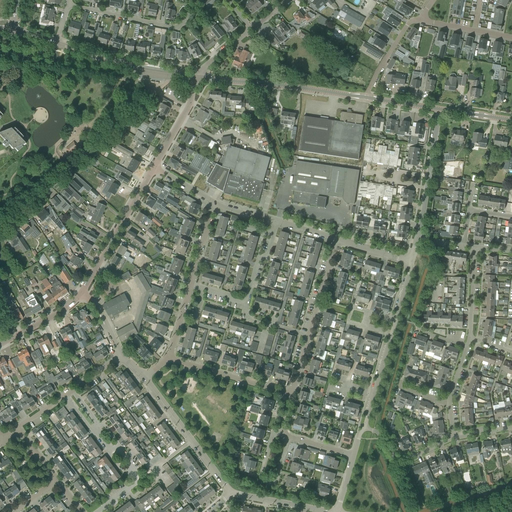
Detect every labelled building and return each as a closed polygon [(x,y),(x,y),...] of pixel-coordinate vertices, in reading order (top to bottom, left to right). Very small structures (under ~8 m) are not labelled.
[(116,8),(120,9),(122,0),(110,0),(109,6),(116,7),(116,8)] [(128,6),(127,11),(138,13),(139,8),(140,3),(135,2),(135,0),(129,0),(130,1),(129,1),(128,6)] [(207,0),(203,3),(207,8),(216,1),(215,0),(207,0)] [(252,0),(245,5),(252,14),(262,6),(259,1),(260,0),(261,1),(261,0),(252,0)] [(315,0),(312,3),(318,9),(327,2),(331,6),(334,3),(331,0),(325,0),(325,1),(323,0),(315,0)] [(413,10),(404,5),(406,2),(402,0),(395,0),(395,1),(398,2),(397,5),(401,7),(398,11),(402,14),(403,13),(408,16),(409,14),(410,14),(413,10)] [(171,10),(171,7),(169,7),(170,3),(165,2),(164,6),(163,11),(166,12),(165,19),(173,20),(174,15),(175,16),(175,12),(175,11),(171,10)] [(157,10),(158,6),(147,4),(146,8),(149,8),(148,15),(156,17),(157,12),(157,10)] [(53,17),(54,11),(51,10),(52,7),(47,6),(44,5),(43,11),(45,12),(45,15),(53,17)] [(503,15),(504,10),(500,10),(501,8),(494,6),(495,6),(493,13),(503,15)] [(339,13),(338,16),(344,19),(360,28),(365,19),(349,10),(344,7),(343,7),(341,9),(339,13)] [(396,17),(398,14),(386,7),(382,13),(385,15),(388,18),(387,20),(388,21),(387,21),(392,25),(393,24),(397,27),(401,20),(396,17)] [(295,19),(289,24),(298,29),(301,27),(299,24),(302,21),(303,23),(306,22),(306,23),(311,19),(315,16),(309,12),(307,14),(303,17),(299,12),(293,17),(295,19)] [(52,22),(53,17),(45,15),(44,18),(41,17),(40,23),(48,25),(48,22),(52,22)] [(321,15),(317,21),(324,25),(327,20),(321,15)] [(225,23),(221,25),(227,33),(230,30),(232,31),(237,27),(234,24),(235,23),(231,17),(224,22),(225,23)] [(70,23),(68,32),(74,34),(74,35),(78,36),(81,27),(84,28),(86,22),(87,19),(83,18),(81,25),(77,24),(77,25),(70,23)] [(84,28),(83,31),(86,32),(84,37),(89,39),(89,40),(92,41),(94,34),(95,32),(93,31),(87,30),(89,24),(86,22),(84,28)] [(208,41),(203,45),(208,50),(222,39),(222,38),(225,35),(214,22),(209,27),(211,30),(210,30),(216,38),(209,43),(208,41)] [(388,28),(389,25),(383,22),(378,31),(387,37),(391,30),(388,28)] [(296,32),(293,27),(291,28),(288,25),(286,27),(283,23),(282,24),(282,23),(280,25),(277,28),(278,29),(275,31),(274,29),(268,34),(270,35),(266,41),(274,46),(277,44),(278,45),(283,41),(281,37),(283,35),(283,36),(288,32),(291,36),(296,32)] [(97,31),(96,35),(97,36),(99,36),(97,42),(106,45),(107,42),(108,42),(110,37),(101,34),(102,32),(103,29),(99,28),(97,31)] [(342,43),(347,36),(337,28),(332,35),(342,43)] [(414,43),(413,48),(417,49),(421,36),(416,35),(415,35),(418,31),(413,28),(406,38),(411,41),(414,43)] [(298,35),(306,39),(309,35),(305,33),(301,31),(298,35)] [(436,45),(438,45),(439,44),(443,45),(443,42),(444,42),(445,33),(438,32),(437,40),(436,40),(435,44),(436,45)] [(386,44),(382,41),(383,38),(376,33),(372,39),(375,41),(373,44),(382,50),(383,49),(384,50),(386,47),(385,46),(386,44)] [(113,45),(112,47),(119,49),(120,47),(122,47),(124,41),(118,39),(118,40),(115,39),(117,35),(113,34),(110,45),(111,45),(113,45)] [(450,45),(449,48),(454,49),(456,49),(454,57),(458,58),(460,50),(457,49),(459,39),(460,35),(453,34),(451,40),(450,40),(450,45)] [(151,48),(150,53),(153,53),(152,56),(157,57),(160,58),(160,55),(162,56),(166,36),(162,35),(161,40),(161,42),(162,42),(162,44),(159,44),(159,46),(159,48),(154,47),(155,45),(151,45),(151,48)] [(476,44),(472,43),(473,38),(471,38),(472,37),(469,36),(468,37),(467,37),(464,48),(469,49),(466,60),(472,61),(476,44)] [(480,40),(478,49),(483,50),(483,52),(487,53),(488,47),(486,47),(487,41),(480,40)] [(125,51),(133,52),(134,47),(135,42),(127,41),(126,46),(125,51)] [(187,48),(188,49),(190,55),(192,54),(194,59),(201,55),(198,49),(201,48),(205,53),(208,50),(203,45),(200,41),(197,44),(187,48)] [(137,53),(145,54),(145,50),(149,51),(150,44),(142,42),(142,45),(139,44),(139,45),(137,45),(136,49),(138,49),(137,53)] [(501,44),(494,42),(492,53),(499,54),(500,53),(503,54),(504,46),(501,46),(501,44)] [(176,56),(176,54),(176,49),(176,46),(173,46),(171,48),(171,49),(167,49),(165,58),(170,59),(173,59),(174,56),(176,56)] [(232,65),(238,67),(237,68),(238,68),(238,69),(240,70),(241,70),(242,70),(245,61),(248,62),(251,54),(249,53),(250,49),(245,47),(243,52),(237,50),(234,56),(236,57),(232,65)] [(404,56),(407,51),(400,47),(397,51),(395,54),(399,57),(398,60),(413,65),(414,62),(404,56)] [(176,49),(176,54),(178,55),(178,56),(179,56),(178,60),(185,61),(185,59),(187,59),(188,60),(192,58),(190,55),(188,49),(184,51),(184,52),(179,51),(179,50),(176,49)] [(392,60),(386,68),(390,70),(395,62),(392,60)] [(426,65),(427,61),(423,60),(421,73),(413,72),(412,79),(413,79),(413,80),(412,80),(411,85),(412,85),(412,88),(419,89),(420,81),(418,81),(419,80),(420,80),(420,77),(424,77),(424,73),(426,65)] [(387,78),(386,83),(393,85),(393,83),(400,84),(400,85),(403,85),(404,85),(405,76),(395,74),(395,76),(387,75),(387,78)] [(479,90),(478,90),(480,82),(482,82),(483,77),(473,75),(472,80),(474,81),(473,89),(471,88),(470,93),(471,93),(471,97),(474,98),(477,99),(477,98),(478,98),(478,96),(481,97),(482,91),(479,90)] [(444,90),(455,91),(456,84),(457,84),(458,79),(456,78),(449,77),(448,81),(445,81),(444,90)] [(435,81),(431,81),(431,78),(427,78),(426,86),(427,86),(426,90),(433,91),(435,81)] [(504,94),(506,84),(502,83),(501,86),(500,94),(498,93),(497,101),(503,102),(503,98),(507,98),(507,95),(504,94)] [(227,100),(226,100),(225,107),(230,107),(230,105),(235,106),(236,97),(233,97),(233,96),(227,95),(227,100)] [(160,113),(159,115),(162,117),(163,115),(166,116),(167,116),(167,115),(167,114),(170,108),(165,105),(168,101),(160,96),(158,99),(161,101),(160,103),(162,104),(159,108),(162,109),(160,113)] [(238,97),(236,97),(235,106),(241,106),(241,107),(244,108),(245,100),(242,100),(242,96),(239,96),(238,97)] [(208,101),(206,100),(202,106),(208,109),(212,103),(208,101)] [(248,110),(254,111),(257,111),(257,107),(255,107),(255,102),(252,102),(252,101),(246,100),(245,108),(248,108),(248,110)] [(199,113),(198,115),(205,119),(208,114),(211,116),(213,112),(209,109),(209,111),(201,106),(198,112),(199,113)] [(280,124),(287,125),(289,113),(282,112),(280,124)] [(298,151),(303,152),(358,160),(359,155),(363,125),(361,125),(363,115),(350,113),(350,114),(347,113),(341,112),(340,122),(304,116),(298,151)] [(289,113),(287,125),(290,125),(294,126),(295,114),(289,113)] [(161,124),(163,121),(161,120),(162,117),(159,115),(157,118),(155,121),(153,119),(150,123),(149,123),(143,119),(139,117),(137,121),(141,123),(140,123),(147,127),(148,127),(155,131),(155,130),(154,130),(156,127),(159,129),(161,124)] [(205,119),(198,115),(196,117),(195,116),(192,122),(202,128),(204,125),(205,125),(208,121),(205,119)] [(383,129),(383,124),(380,124),(380,118),(378,118),(378,117),(376,117),(373,117),(373,121),(372,121),(371,128),(376,128),(375,131),(382,132),(383,129)] [(397,132),(398,127),(398,124),(394,124),(395,120),(392,120),(393,119),(390,119),(388,119),(387,123),(386,123),(386,128),(385,130),(390,130),(390,133),(397,134),(397,132)] [(411,136),(412,129),(409,128),(409,122),(407,122),(407,121),(405,121),(405,122),(402,121),(402,125),(401,125),(400,132),(405,132),(404,135),(409,136),(408,141),(407,144),(410,144),(411,136)] [(147,127),(140,123),(138,128),(145,132),(147,127)] [(423,135),(424,128),(423,128),(424,124),(421,124),(421,123),(419,123),(419,124),(417,123),(416,129),(412,129),(411,136),(410,144),(416,145),(416,143),(414,143),(415,137),(418,137),(418,134),(423,135)] [(10,147),(12,149),(26,144),(11,128),(0,132),(0,136),(3,140),(5,139),(11,146),(10,147)] [(148,134),(144,140),(150,143),(154,136),(153,135),(155,132),(149,129),(147,133),(148,134)] [(451,143),(458,144),(459,142),(463,143),(465,131),(457,130),(457,131),(452,131),(451,135),(452,135),(451,141),(451,143)] [(193,136),(186,132),(181,141),(188,144),(191,139),(194,141),(195,138),(193,136)] [(470,143),(478,144),(478,147),(486,148),(487,140),(481,139),(482,134),(473,133),(472,139),(471,139),(470,143)] [(203,146),(207,148),(211,140),(201,135),(198,139),(205,143),(203,146)] [(493,147),(498,147),(498,146),(507,147),(508,139),(500,138),(500,137),(495,136),(493,147)] [(230,171),(223,192),(224,192),(223,193),(231,196),(232,193),(239,195),(239,197),(241,197),(242,196),(258,201),(260,192),(261,189),(263,189),(264,185),(261,184),(261,181),(263,182),(270,158),(232,147),(233,145),(233,146),(235,140),(231,139),(230,137),(221,139),(223,150),(227,150),(222,167),(230,171)] [(371,164),(373,152),(369,151),(371,140),(367,139),(366,143),(363,161),(368,162),(368,163),(368,164),(368,165),(369,165),(370,165),(370,164),(371,164)] [(71,146),(68,149),(71,153),(77,147),(73,142),(70,145),(71,146)] [(116,144),(113,149),(127,157),(125,160),(127,160),(126,162),(123,166),(127,169),(134,173),(139,163),(133,159),(131,158),(133,153),(116,144)] [(409,150),(409,153),(419,155),(420,152),(419,152),(419,149),(414,148),(414,145),(416,145),(410,144),(407,144),(407,150),(409,150)] [(375,163),(380,163),(383,146),(378,145),(377,153),(373,152),(371,164),(372,164),(372,165),(373,165),(373,166),(374,166),(375,165),(375,164),(375,163)] [(133,151),(139,154),(143,156),(147,149),(141,146),(139,149),(135,147),(133,151)] [(387,166),(388,166),(390,155),(386,154),(387,147),(383,146),(380,163),(385,164),(384,166),(384,167),(385,167),(386,168),(386,167),(387,167),(387,166)] [(187,157),(186,156),(188,153),(191,155),(193,151),(186,148),(184,151),(178,147),(173,154),(185,161),(187,157)] [(398,159),(400,149),(399,148),(396,148),(395,148),(394,155),(390,155),(388,166),(389,167),(389,168),(390,168),(391,168),(392,167),(392,165),(397,166),(398,159)] [(198,172),(209,178),(217,164),(206,158),(205,158),(197,153),(189,167),(191,168),(198,172)] [(212,160),(217,163),(221,156),(216,153),(216,154),(214,157),(212,160)] [(505,157),(503,169),(507,170),(511,170),(511,158),(509,158),(505,157)] [(171,159),(167,165),(175,169),(174,169),(177,171),(179,167),(183,170),(185,167),(175,161),(171,159)] [(408,159),(407,162),(405,162),(404,168),(411,169),(411,165),(417,166),(417,164),(418,164),(418,161),(408,159)] [(316,207),(325,208),(326,198),(329,196),(342,198),(346,203),(354,204),(359,171),(296,161),(292,191),(295,191),(293,201),(293,203),(297,204),(297,202),(306,203),(305,205),(310,206),(310,205),(316,206),(316,207)] [(444,165),(443,174),(453,176),(454,167),(457,168),(458,162),(447,162),(446,166),(444,165)] [(223,192),(230,171),(222,167),(217,164),(209,178),(206,182),(206,183),(208,185),(207,186),(209,187),(210,186),(214,188),(216,190),(217,188),(223,192)] [(130,178),(132,173),(117,165),(115,169),(121,173),(117,180),(121,183),(122,181),(128,184),(130,179),(130,178)] [(191,168),(188,173),(195,177),(198,172),(191,168)] [(75,179),(70,183),(78,191),(82,187),(88,192),(91,189),(80,179),(78,181),(75,179)] [(448,190),(450,191),(457,192),(458,189),(463,189),(464,181),(447,179),(447,182),(452,183),(452,187),(449,187),(448,190)] [(108,181),(101,193),(106,195),(105,197),(108,200),(111,194),(114,195),(119,186),(114,184),(112,183),(112,184),(108,181)] [(357,200),(356,206),(358,207),(358,206),(359,207),(360,201),(361,201),(362,197),(366,197),(366,194),(368,183),(367,182),(367,181),(366,181),(365,181),(365,182),(364,184),(359,183),(357,200)] [(160,193),(166,196),(170,189),(164,186),(158,182),(156,185),(155,185),(154,187),(154,188),(154,189),(160,192),(160,193)] [(369,183),(368,183),(366,194),(371,195),(369,204),(373,205),(376,186),(372,185),(372,183),(372,182),(371,182),(370,182),(369,182),(369,183)] [(381,186),(376,186),(373,205),(378,206),(379,196),(383,197),(385,185),(384,185),(384,184),(383,184),(382,184),(381,185),(381,186)] [(386,185),(385,185),(383,197),(383,200),(387,201),(385,210),(390,211),(392,195),(393,188),(388,188),(389,186),(389,185),(388,185),(387,184),(386,185)] [(81,198),(71,188),(69,191),(66,188),(61,193),(62,194),(61,194),(63,196),(64,196),(67,199),(70,196),(71,197),(72,196),(78,201),(81,198)] [(404,192),(403,196),(414,197),(414,194),(413,194),(414,191),(407,190),(408,189),(402,188),(401,191),(404,192)] [(89,192),(88,193),(94,199),(95,199),(98,195),(92,189),(89,192)] [(446,202),(447,202),(456,203),(456,200),(461,201),(462,193),(457,192),(450,191),(449,194),(451,194),(450,199),(447,199),(446,197),(440,196),(440,201),(446,202)] [(165,201),(176,207),(179,201),(168,195),(165,201)] [(147,200),(148,201),(148,200),(155,205),(156,202),(157,201),(150,196),(147,200)] [(187,197),(185,200),(191,204),(190,208),(189,207),(187,211),(191,212),(197,215),(197,213),(198,213),(199,210),(198,210),(199,207),(199,206),(196,204),(197,202),(187,196),(187,197)] [(412,203),(412,200),(413,201),(414,197),(403,196),(403,199),(400,198),(399,204),(406,205),(406,202),(412,203)] [(52,204),(55,207),(57,209),(60,207),(65,211),(70,207),(61,198),(59,200),(58,199),(57,199),(55,197),(53,198),(50,200),(51,200),(50,201),(53,204),(52,204)] [(166,215),(169,211),(160,205),(156,202),(155,205),(148,200),(148,201),(145,204),(155,211),(156,209),(166,215)] [(446,210),(446,214),(454,215),(454,212),(459,212),(461,204),(456,203),(447,202),(447,204),(448,204),(447,210),(446,210)] [(88,210),(90,210),(94,212),(96,213),(96,212),(102,214),(105,206),(98,203),(95,209),(90,206),(88,210)] [(401,210),(400,214),(411,215),(411,212),(411,209),(405,208),(406,205),(407,206),(406,205),(399,204),(398,210),(401,210)] [(358,228),(361,228),(363,218),(360,217),(360,215),(357,214),(358,207),(356,206),(355,214),(354,214),(353,221),(357,221),(356,227),(358,227),(358,228)] [(75,211),(81,216),(83,212),(77,207),(75,211)] [(39,212),(36,215),(42,221),(47,216),(60,230),(64,227),(52,210),(47,214),(44,210),(40,213),(39,212)] [(74,217),(73,218),(79,223),(83,219),(73,210),(70,214),(74,217)] [(94,212),(90,210),(88,215),(92,217),(90,220),(98,223),(102,214),(96,212),(96,213),(94,212)] [(187,218),(184,227),(192,230),(194,223),(192,222),(193,218),(190,216),(179,210),(177,212),(187,218)] [(152,221),(147,218),(144,216),(140,213),(140,214),(139,213),(137,216),(138,217),(136,220),(140,223),(143,225),(145,221),(150,224),(152,221)] [(460,216),(454,215),(446,214),(443,213),(443,217),(446,217),(447,217),(449,217),(448,222),(450,223),(459,224),(460,216)] [(410,218),(411,215),(400,214),(400,217),(397,216),(396,222),(403,223),(404,220),(409,221),(410,218)] [(371,223),(372,219),(373,217),(367,216),(367,215),(364,215),(363,218),(361,228),(364,229),(365,228),(367,228),(368,223),(371,223)] [(220,216),(219,223),(227,225),(228,219),(220,216)] [(380,223),(377,222),(378,220),(372,219),(371,223),(371,226),(374,226),(373,232),(376,232),(376,233),(379,233),(380,223)] [(389,229),(390,224),(390,222),(384,221),(384,223),(380,223),(379,233),(382,234),(382,233),(385,233),(386,228),(389,229)] [(408,230),(408,227),(403,226),(403,223),(396,222),(395,228),(394,231),(398,231),(408,233),(409,230),(408,230)] [(26,223),(20,228),(22,231),(19,233),(24,238),(32,231),(37,237),(40,234),(32,225),(30,228),(26,223)] [(219,223),(217,229),(225,231),(227,225),(219,223)] [(192,230),(184,227),(181,226),(179,232),(189,236),(192,230)] [(439,236),(451,238),(452,235),(457,236),(458,227),(450,226),(449,233),(440,231),(439,236)] [(86,238),(94,243),(97,237),(94,235),(94,234),(90,231),(88,234),(81,229),(79,233),(86,238)] [(146,233),(152,239),(155,235),(149,229),(146,233)] [(225,231),(217,229),(215,235),(223,237),(225,231)] [(145,243),(142,242),(135,237),(137,235),(130,230),(125,236),(132,241),(131,243),(130,243),(138,248),(138,246),(141,248),(140,250),(144,253),(146,249),(142,247),(145,243)] [(408,233),(398,231),(397,234),(394,234),(393,240),(400,241),(402,241),(402,238),(406,239),(407,236),(408,236),(408,233)] [(281,232),(279,238),(287,240),(289,234),(281,232)] [(7,240),(12,247),(16,245),(18,243),(18,244),(24,253),(29,249),(24,242),(21,237),(18,239),(14,233),(11,235),(12,236),(7,240)] [(66,243),(69,248),(75,244),(67,233),(61,238),(65,244),(66,243)] [(250,235),(248,241),(256,244),(258,238),(250,235)] [(178,246),(186,249),(189,242),(181,239),(180,239),(177,238),(175,244),(178,246)] [(279,238),(277,244),(285,246),(287,240),(279,238)] [(248,244),(247,247),(254,250),(256,244),(248,241),(245,240),(244,243),(248,244)] [(83,247),(81,250),(83,251),(88,253),(92,246),(85,243),(82,241),(80,245),(83,247)] [(213,241),(211,247),(220,250),(221,243),(213,241)] [(313,241),(311,248),(319,250),(321,244),(313,241)] [(277,244),(276,250),(283,252),(285,246),(277,244)] [(117,253),(123,256),(124,255),(128,257),(130,254),(126,251),(127,249),(121,245),(117,253)] [(153,248),(159,254),(162,250),(157,245),(153,248)] [(186,249),(178,246),(175,252),(183,255),(186,249)] [(211,247),(210,253),(218,256),(220,250),(211,247)] [(247,247),(245,253),(253,256),(254,250),(247,247)] [(311,248),(310,254),(318,256),(319,250),(311,248)] [(282,258),(283,252),(276,250),(274,256),(277,257),(276,260),(281,261),(282,258)] [(218,256),(210,253),(208,260),(216,262),(218,256)] [(251,262),(253,256),(245,253),(243,259),(251,262)] [(343,253),(341,259),(349,261),(351,255),(343,253)] [(37,258),(42,266),(49,262),(44,254),(37,258)] [(53,264),(58,260),(53,254),(49,258),(53,264)] [(310,254),(308,260),(316,262),(318,256),(310,254)] [(66,263),(67,261),(63,255),(58,258),(63,265),(66,263)] [(66,263),(72,266),(73,265),(78,268),(83,261),(73,255),(69,262),(68,261),(67,261),(66,263)] [(111,263),(117,266),(116,268),(120,270),(122,265),(125,261),(115,256),(111,263)] [(175,258),(173,265),(180,268),(183,261),(175,258)] [(349,261),(341,259),(339,265),(347,268),(349,261)] [(56,271),(65,284),(71,279),(63,266),(59,260),(52,265),(56,271)] [(316,262),(308,260),(306,266),(314,268),(316,262)] [(366,269),(371,271),(373,263),(370,262),(366,261),(364,269),(362,268),(360,275),(364,276),(366,269)] [(270,268),(278,270),(280,264),(272,262),(270,268)] [(374,279),(379,281),(381,274),(378,273),(381,265),(377,264),(374,263),(373,263),(371,271),(376,272),(374,279)] [(180,268),(173,265),(170,264),(169,268),(167,267),(166,270),(170,271),(170,272),(178,275),(180,268)] [(294,265),(291,274),(294,274),(295,269),(299,270),(300,267),(294,265)] [(240,266),(238,272),(246,274),(247,268),(240,266)] [(381,274),(379,281),(383,282),(385,275),(390,277),(393,269),(392,269),(389,268),(385,267),(383,274),(381,274)] [(270,268),(269,274),(276,276),(278,270),(270,268)] [(393,269),(390,277),(398,279),(400,271),(396,270),(393,269)] [(113,270),(110,274),(120,279),(123,281),(131,277),(128,272),(122,275),(117,273),(113,270)] [(157,270),(156,273),(164,276),(163,280),(162,282),(163,283),(175,287),(176,285),(177,281),(173,279),(170,278),(169,278),(168,278),(168,277),(166,276),(167,274),(163,272),(157,270)] [(306,271),(304,277),(312,280),(314,274),(306,271)] [(238,272),(236,278),(244,280),(246,274),(238,272)] [(340,272),(338,278),(346,280),(348,274),(340,272)] [(133,336),(136,334),(138,333),(142,318),(143,315),(149,295),(150,292),(151,289),(149,287),(143,275),(141,273),(133,278),(142,294),(133,323),(117,332),(122,342),(133,336)] [(202,281),(208,283),(210,275),(204,273),(202,281)] [(269,274),(267,280),(274,282),(276,276),(269,274)] [(152,279),(143,275),(149,287),(152,279)] [(208,283),(214,285),(216,277),(210,275),(208,283)] [(53,293),(51,295),(50,295),(55,301),(61,297),(67,292),(63,286),(62,286),(58,281),(58,282),(54,277),(48,281),(53,287),(50,290),(53,293)] [(216,277),(214,285),(220,287),(222,279),(216,277)] [(304,277),(302,283),(310,286),(312,280),(304,277)] [(41,281),(43,284),(47,290),(51,286),(45,278),(41,281)] [(236,278),(234,284),(242,286),(244,280),(236,278)] [(338,278),(337,284),(344,286),(346,280),(338,278)] [(274,282),(267,280),(265,286),(273,288),(274,282)] [(163,283),(162,285),(163,288),(165,288),(164,291),(172,294),(175,287),(163,283)] [(302,283),(300,290),(309,292),(310,286),(302,283)] [(43,284),(40,286),(41,288),(44,292),(46,294),(48,297),(44,299),(49,306),(55,301),(50,295),(51,295),(47,290),(43,284)] [(242,286),(234,284),(233,290),(240,293),(242,286)] [(337,284),(335,290),(342,293),(344,286),(337,284)] [(0,298),(3,304),(8,302),(0,286),(0,298)] [(288,286),(285,294),(290,296),(293,297),(294,294),(289,292),(290,287),(288,286)] [(377,286),(374,296),(377,296),(377,298),(376,301),(375,306),(377,307),(378,307),(381,308),(383,300),(384,297),(380,295),(380,294),(379,294),(379,293),(381,287),(377,286)] [(357,296),(356,301),(359,302),(359,303),(362,304),(364,294),(365,290),(360,289),(359,291),(358,292),(357,296)] [(309,292),(300,290),(299,296),(307,298),(309,292)] [(342,293),(335,290),(333,296),(341,299),(342,293)] [(24,291),(21,293),(26,303),(29,308),(32,314),(41,310),(39,305),(38,303),(37,304),(34,298),(30,300),(28,297),(27,297),(24,291)] [(21,293),(18,294),(22,300),(24,304),(25,307),(24,307),(26,310),(23,311),(24,313),(26,318),(32,314),(29,308),(26,303),(21,293)] [(111,301),(103,305),(108,316),(109,317),(112,315),(112,314),(112,313),(115,311),(116,314),(117,314),(128,309),(127,308),(127,307),(130,305),(129,304),(124,294),(111,301)] [(364,294),(362,304),(364,304),(365,303),(368,304),(369,299),(370,296),(364,294)] [(161,298),(161,301),(163,302),(162,305),(162,306),(166,307),(171,309),(174,301),(170,300),(170,299),(165,298),(162,296),(161,298)] [(254,305),(260,307),(262,299),(256,297),(254,305)] [(381,308),(381,309),(387,311),(390,302),(390,300),(389,300),(389,298),(384,297),(383,300),(381,308)] [(260,307),(266,309),(268,301),(262,299),(260,307)] [(295,300),(293,306),(301,308),(303,302),(295,300)] [(266,309),(272,311),(274,303),(268,301),(266,309)] [(274,303),(272,311),(278,312),(280,304),(274,303)] [(11,312),(12,315),(12,316),(16,322),(17,322),(19,321),(19,320),(23,318),(19,312),(15,304),(11,306),(14,311),(11,312)] [(293,306),(292,312),(299,315),(301,308),(293,306)] [(80,311),(79,311),(79,312),(84,319),(87,324),(88,324),(89,324),(89,323),(90,322),(88,317),(86,318),(85,317),(88,315),(84,308),(80,311)] [(170,315),(166,313),(161,311),(158,318),(167,322),(170,315)] [(287,318),(290,318),(298,321),(299,315),(292,312),(288,311),(287,318)] [(77,313),(72,316),(74,320),(73,321),(75,324),(76,323),(76,324),(77,325),(80,323),(81,326),(86,323),(87,325),(87,324),(84,319),(79,312),(78,313),(77,314),(77,313)] [(326,312),(324,319),(331,321),(333,315),(326,312)] [(143,315),(142,318),(146,320),(155,323),(156,320),(147,316),(143,315)] [(282,316),(279,315),(277,324),(285,326),(286,323),(283,322),(284,317),(282,316)] [(450,316),(450,324),(450,327),(450,325),(451,325),(451,327),(461,328),(461,326),(462,326),(462,328),(463,316),(451,316),(450,316)] [(298,321),(290,318),(288,325),(296,327),(298,321)] [(335,323),(336,322),(331,321),(324,319),(322,325),(329,327),(330,324),(335,325),(335,323)] [(229,330),(235,331),(238,323),(232,322),(229,330)] [(235,331),(242,333),(244,325),(238,323),(235,331)] [(167,328),(162,326),(157,324),(155,332),(164,335),(167,328)] [(242,333),(248,335),(250,327),(244,325),(242,333)] [(484,327),(483,332),(491,333),(491,332),(495,333),(496,327),(492,326),(482,325),(481,327),(484,327)] [(74,340),(71,335),(72,334),(70,331),(68,327),(63,329),(70,342),(73,341),(74,340)] [(250,327),(248,335),(254,337),(256,329),(250,327)] [(188,328),(186,334),(194,336),(196,330),(188,328)] [(70,342),(63,329),(59,331),(61,336),(63,339),(65,344),(68,343),(70,342)] [(278,329),(276,338),(278,339),(280,333),(283,334),(284,331),(278,329)] [(348,329),(345,339),(344,340),(350,342),(351,339),(354,330),(351,329),(351,330),(348,329)] [(321,330),(320,337),(327,339),(329,333),(321,330)] [(357,331),(354,330),(351,339),(357,341),(360,333),(356,332),(357,331)] [(79,338),(75,332),(73,333),(80,349),(83,347),(80,342),(81,342),(79,338)] [(136,334),(133,336),(142,345),(145,343),(136,334)] [(161,339),(162,338),(155,334),(154,337),(155,338),(150,345),(157,350),(162,344),(159,342),(161,339)] [(193,341),(194,336),(186,334),(185,340),(193,342),(193,341)] [(288,335),(286,341),(294,343),(296,337),(288,335)] [(358,350),(357,353),(361,354),(363,347),(362,347),(363,346),(366,347),(366,346),(370,347),(370,345),(373,337),(369,336),(366,335),(363,344),(360,343),(360,345),(360,346),(359,346),(358,350)] [(414,344),(419,345),(422,337),(417,335),(414,344)] [(46,336),(41,338),(48,351),(53,349),(46,336)] [(59,337),(55,339),(61,351),(65,348),(59,337)] [(320,337),(318,343),(326,345),(327,339),(320,337)] [(373,337),(370,345),(373,346),(372,349),(376,350),(379,339),(376,338),(373,337)] [(423,351),(426,352),(427,347),(425,346),(427,339),(422,337),(419,345),(418,349),(423,351)] [(48,351),(41,338),(36,341),(37,342),(35,342),(38,348),(40,347),(40,348),(41,348),(43,354),(44,355),(47,354),(49,353),(48,351)] [(185,340),(183,346),(191,348),(193,342),(185,340)] [(208,360),(210,361),(213,352),(209,351),(210,347),(208,346),(210,341),(207,340),(204,350),(206,350),(204,360),(208,362),(208,360)] [(286,341),(284,347),(292,349),(294,343),(286,341)] [(435,351),(438,342),(433,341),(430,348),(427,347),(426,352),(429,353),(429,352),(434,354),(435,351)] [(441,351),(442,348),(443,344),(438,342),(435,351),(434,354),(434,355),(435,355),(437,354),(438,352),(440,353),(439,356),(442,357),(443,355),(442,355),(443,352),(441,351)] [(318,343),(316,349),(324,351),(326,345),(318,343)] [(102,346),(97,349),(98,352),(102,358),(108,355),(106,352),(109,350),(107,346),(104,349),(102,346)] [(137,352),(145,361),(152,355),(143,346),(137,352)] [(191,348),(183,346),(181,352),(189,354),(191,348)] [(451,356),(454,348),(449,346),(447,350),(445,349),(444,349),(443,352),(442,355),(443,355),(442,357),(445,358),(446,355),(451,356)] [(284,347),(282,353),(290,355),(292,349),(284,347)] [(454,348),(451,356),(450,359),(454,360),(454,361),(456,362),(458,355),(457,355),(459,350),(454,348)] [(21,351),(27,364),(28,364),(28,366),(30,369),(34,366),(33,363),(25,349),(21,351)] [(235,362),(238,363),(242,350),(239,349),(237,356),(235,355),(234,358),(230,357),(228,366),(234,368),(235,362)] [(324,351),(316,349),(314,355),(322,357),(324,351)] [(213,350),(213,352),(210,361),(216,362),(219,351),(213,350)] [(239,369),(245,371),(248,362),(245,361),(245,358),(243,358),(245,351),(242,350),(238,363),(241,364),(239,369)] [(472,357),(478,359),(480,352),(475,350),(472,357)] [(478,359),(483,361),(486,351),(484,350),(483,353),(480,352),(478,359)] [(22,360),(25,365),(24,366),(27,372),(31,371),(27,364),(21,351),(16,354),(18,357),(15,358),(17,362),(22,360)] [(34,351),(30,353),(37,365),(41,363),(40,362),(38,358),(34,351)] [(98,352),(93,355),(94,357),(97,361),(102,358),(98,352)] [(222,364),(228,366),(230,357),(227,356),(228,353),(225,352),(222,364)] [(290,355),(282,353),(280,359),(288,362),(290,355)] [(494,364),(501,366),(502,362),(504,357),(497,355),(496,357),(496,358),(494,364)] [(494,365),(494,364),(496,358),(496,357),(490,356),(488,363),(487,365),(490,366),(490,364),(494,365)] [(336,368),(342,370),(345,362),(341,361),(342,358),(339,357),(336,368)] [(3,358),(0,359),(0,362),(7,376),(11,374),(8,369),(6,366),(7,365),(3,358)] [(345,362),(342,370),(349,372),(352,361),(349,360),(349,359),(346,358),(345,362)] [(7,361),(11,369),(15,367),(12,359),(7,361)] [(275,378),(281,379),(284,371),(280,370),(281,367),(279,366),(280,361),(277,360),(275,367),(276,367),(274,372),(277,373),(275,378)] [(312,360),(311,366),(318,368),(320,362),(312,360)] [(86,361),(80,364),(84,370),(89,367),(86,361)] [(501,370),(508,372),(510,366),(511,363),(504,361),(501,370)] [(84,370),(80,364),(79,362),(74,365),(78,373),(84,370)] [(248,362),(245,371),(252,373),(254,364),(248,362)] [(284,371),(281,379),(287,381),(290,372),(288,372),(289,367),(291,368),(292,365),(286,363),(285,366),(284,371)] [(355,373),(362,375),(364,367),(364,366),(365,364),(362,363),(360,364),(358,363),(355,373)] [(258,372),(263,374),(266,365),(260,364),(258,372)] [(266,365),(263,374),(266,375),(265,376),(269,378),(270,376),(272,367),(266,365)] [(318,368),(311,366),(309,372),(316,374),(318,368)] [(364,367),(362,375),(368,377),(371,368),(364,366),(364,367)] [(412,379),(414,380),(417,371),(418,367),(413,366),(412,369),(409,380),(411,381),(412,379)] [(440,366),(439,371),(449,375),(450,373),(448,372),(449,369),(447,368),(440,366)] [(68,373),(66,369),(60,373),(66,382),(71,379),(68,373)] [(123,382),(129,377),(125,372),(123,374),(120,370),(114,375),(117,379),(120,383),(123,382)] [(48,382),(42,386),(47,395),(53,391),(49,385),(53,383),(48,375),(46,371),(43,373),(47,380),(48,382)] [(439,371),(437,376),(446,380),(447,377),(448,377),(449,375),(439,371)] [(422,372),(419,383),(422,384),(422,382),(425,383),(426,378),(428,374),(422,372)] [(21,378),(25,385),(35,378),(32,373),(21,378)] [(51,374),(48,375),(53,383),(57,381),(60,386),(66,382),(60,373),(54,377),(53,376),(51,374)] [(473,373),(471,379),(478,381),(480,376),(473,373)] [(437,376),(435,382),(446,385),(447,383),(445,382),(446,380),(437,376)] [(123,385),(124,388),(126,387),(133,382),(129,377),(123,382),(124,384),(123,385)] [(303,385),(307,386),(310,387),(312,380),(305,378),(303,385)] [(106,381),(113,389),(115,387),(115,388),(115,387),(109,379),(106,381)] [(471,379),(469,384),(477,386),(479,387),(480,384),(478,384),(478,381),(471,379)] [(128,389),(130,392),(136,387),(133,382),(126,387),(124,388),(126,390),(128,389)] [(446,385),(435,382),(433,387),(442,390),(443,387),(445,388),(446,385)] [(32,390),(35,395),(39,393),(42,398),(47,395),(42,386),(36,389),(32,384),(29,386),(32,390)] [(123,403),(126,406),(137,398),(135,396),(140,392),(136,387),(130,392),(132,394),(130,395),(131,397),(123,403)] [(466,394),(466,395),(466,394),(473,397),(475,391),(465,388),(464,390),(467,391),(466,394)] [(97,396),(101,393),(100,391),(97,393),(95,390),(86,397),(88,399),(88,400),(89,402),(89,403),(97,396)] [(299,399),(303,400),(309,402),(311,394),(309,393),(301,391),(299,399)] [(22,395),(23,398),(29,407),(35,404),(31,398),(29,399),(25,393),(22,395)] [(399,402),(404,405),(408,395),(406,394),(402,393),(401,397),(398,396),(396,400),(394,405),(397,406),(399,402)] [(466,395),(464,402),(473,403),(475,397),(473,397),(466,394),(466,395)] [(414,405),(416,401),(413,400),(414,398),(410,396),(411,396),(408,395),(404,405),(408,406),(408,405),(410,407),(413,408),(414,405)] [(93,407),(102,401),(100,397),(99,398),(97,396),(89,403),(91,405),(91,404),(92,405),(92,404),(94,407),(93,407)] [(326,405),(332,406),(334,397),(332,396),(331,397),(328,397),(326,405)] [(143,406),(143,407),(149,402),(145,397),(139,401),(141,403),(136,407),(138,410),(143,406)] [(334,397),(332,406),(334,407),(334,410),(340,412),(342,406),(338,405),(340,400),(337,399),(337,398),(334,397)] [(23,398),(21,399),(23,403),(20,404),(24,410),(29,407),(23,398)] [(262,403),(262,404),(264,404),(263,408),(263,409),(266,410),(271,411),(274,401),(264,398),(262,403)] [(97,413),(107,405),(109,404),(107,402),(108,402),(105,399),(102,401),(93,407),(94,407),(96,409),(95,410),(97,412),(97,413)] [(423,413),(427,402),(425,401),(425,402),(421,401),(421,402),(418,401),(416,406),(415,409),(418,410),(420,411),(423,413)] [(12,406),(5,410),(11,419),(16,416),(13,410),(17,408),(14,402),(11,404),(12,406)] [(143,407),(147,412),(153,407),(149,402),(143,407)] [(347,411),(351,412),(353,404),(350,403),(348,402),(348,403),(346,402),(343,413),(346,414),(347,411)] [(429,418),(431,417),(437,414),(435,414),(437,409),(432,407),(433,405),(429,404),(430,403),(427,402),(423,413),(422,415),(429,418)] [(310,412),(307,411),(308,407),(300,404),(299,408),(298,407),(296,413),(304,415),(304,417),(308,418),(310,412)] [(353,404),(351,412),(350,416),(353,417),(353,416),(357,417),(358,412),(360,406),(353,404)] [(504,404),(499,405),(501,419),(507,418),(507,416),(506,416),(504,404)] [(107,417),(110,414),(115,411),(116,410),(115,407),(113,407),(110,409),(107,405),(97,413),(99,415),(100,415),(101,417),(105,414),(107,417)] [(501,419),(499,405),(493,406),(494,415),(495,420),(501,419)] [(147,412),(150,416),(151,416),(157,412),(153,407),(147,412)] [(11,419),(5,410),(2,411),(4,415),(1,416),(3,418),(3,420),(2,420),(4,423),(5,422),(5,423),(9,421),(9,422),(12,421),(11,419)] [(109,420),(112,425),(120,419),(121,419),(117,414),(117,413),(115,411),(110,414),(112,417),(108,420),(109,420)] [(66,421),(68,423),(75,418),(71,413),(71,412),(68,414),(64,418),(63,418),(66,422),(66,421)] [(151,416),(150,416),(147,419),(148,421),(151,424),(160,417),(157,412),(151,416)] [(432,424),(433,428),(444,426),(443,424),(442,420),(440,420),(440,417),(438,417),(437,414),(431,417),(429,418),(430,424),(432,424)] [(259,424),(267,426),(269,417),(262,415),(259,424)] [(307,428),(309,420),(302,418),(298,417),(297,421),(295,420),(293,428),(301,430),(302,427),(307,428)] [(67,424),(71,429),(79,423),(75,418),(68,423),(67,424)] [(112,425),(116,430),(124,424),(121,419),(120,419),(112,425)] [(156,427),(161,433),(167,428),(164,425),(165,425),(163,422),(156,427)] [(47,433),(44,428),(45,427),(43,423),(36,429),(38,432),(34,435),(38,440),(45,435),(47,433)] [(71,429),(74,434),(82,428),(79,423),(71,429)] [(116,430),(120,435),(128,429),(124,424),(116,430)] [(316,435),(324,437),(326,428),(319,426),(316,435)] [(444,433),(443,429),(444,429),(444,426),(433,428),(433,431),(434,431),(434,433),(433,433),(434,437),(442,436),(441,433),(444,433)] [(415,441),(417,445),(422,442),(421,438),(425,437),(422,427),(415,430),(416,433),(414,433),(415,435),(412,437),(414,441),(415,441)] [(82,428),(74,434),(78,439),(87,433),(86,433),(82,428)] [(157,435),(161,440),(165,438),(171,433),(169,431),(167,428),(161,433),(157,435)] [(252,436),(258,438),(263,439),(265,431),(257,428),(256,433),(253,432),(252,436)] [(133,436),(132,434),(128,429),(120,435),(124,440),(123,440),(124,440),(126,438),(128,441),(133,436)] [(328,438),(332,439),(332,440),(333,440),(333,441),(334,441),(334,440),(335,440),(336,440),(339,431),(335,430),(335,432),(330,430),(328,438)] [(348,435),(349,432),(345,431),(342,442),(350,445),(352,436),(348,435)] [(169,443),(175,439),(173,436),(173,435),(171,433),(165,438),(161,440),(166,446),(169,443)] [(38,440),(42,445),(48,440),(45,435),(38,440)] [(136,444),(133,441),(137,438),(135,435),(133,436),(128,441),(129,443),(127,445),(128,445),(131,450),(138,445),(137,443),(136,444)] [(408,444),(411,442),(409,438),(408,436),(405,438),(400,440),(401,441),(397,443),(401,451),(408,448),(409,448),(409,447),(408,444)] [(85,446),(86,448),(93,442),(90,437),(87,439),(85,437),(81,440),(83,443),(84,442),(86,445),(85,446)] [(259,451),(261,446),(258,445),(259,442),(254,440),(252,440),(250,439),(245,438),(244,441),(251,443),(250,447),(253,448),(252,453),(258,455),(259,454),(260,455),(261,452),(259,451)] [(175,439),(169,443),(171,446),(167,449),(169,451),(168,452),(170,455),(175,451),(174,448),(179,444),(177,442),(175,439)] [(511,449),(511,450),(510,444),(510,439),(506,440),(506,441),(500,442),(501,447),(502,453),(507,453),(509,454),(511,454),(511,453),(511,449)] [(42,445),(46,450),(52,445),(48,440),(42,445)] [(482,449),(484,458),(486,458),(488,459),(490,455),(489,454),(488,451),(493,450),(493,452),(498,451),(497,445),(493,445),(492,441),(487,442),(487,441),(483,442),(484,448),(482,449)] [(89,448),(91,451),(97,447),(93,442),(86,448),(88,449),(89,448)] [(465,445),(466,450),(467,456),(479,454),(477,443),(465,445)] [(131,450),(135,455),(143,449),(139,444),(138,445),(131,450)] [(52,445),(46,450),(49,455),(56,450),(52,445)] [(92,456),(94,458),(101,452),(97,447),(91,451),(92,452),(90,453),(92,456)] [(296,449),(294,456),(298,457),(298,458),(307,460),(310,451),(311,448),(307,447),(306,450),(303,449),(302,450),(296,449)] [(449,451),(451,456),(451,458),(455,457),(456,461),(458,460),(459,462),(464,461),(462,457),(461,453),(458,454),(456,448),(453,449),(453,450),(449,451)] [(135,455),(139,460),(146,455),(145,453),(143,449),(135,455)] [(184,462),(190,457),(188,454),(186,451),(180,456),(182,458),(178,461),(181,464),(184,462)] [(52,460),(56,465),(63,460),(65,458),(67,457),(64,454),(60,458),(59,455),(52,460)] [(437,458),(438,461),(442,468),(443,472),(447,470),(446,468),(449,466),(450,467),(452,466),(449,459),(446,460),(443,454),(439,456),(439,457),(437,458)] [(146,463),(149,461),(150,460),(147,456),(147,457),(146,455),(139,460),(143,465),(142,465),(143,465),(144,464),(146,463)] [(254,469),(256,462),(252,461),(253,458),(251,457),(245,456),(243,462),(247,463),(244,471),(249,473),(250,468),(254,469)] [(323,461),(324,461),(323,464),(327,465),(327,466),(336,469),(338,462),(334,460),(335,459),(334,458),(326,456),(325,457),(324,457),(323,461)] [(95,461),(100,468),(108,462),(104,457),(105,457),(101,460),(99,457),(96,460),(95,461)] [(184,462),(188,467),(195,462),(193,460),(190,457),(184,462)] [(0,467),(0,468),(1,468),(10,462),(8,458),(4,461),(2,458),(0,459),(0,467)] [(56,465),(60,470),(69,463),(65,458),(63,460),(56,465)] [(91,463),(95,461),(96,460),(94,458),(87,463),(85,461),(86,461),(84,458),(81,460),(86,467),(91,463)] [(438,461),(435,462),(434,460),(432,461),(431,458),(427,460),(429,465),(434,474),(437,472),(437,470),(442,468),(438,461)] [(104,473),(106,471),(112,467),(108,462),(100,468),(104,473)] [(192,472),(199,468),(196,465),(196,464),(195,462),(188,467),(185,469),(189,475),(190,474),(192,472)] [(290,471),(295,472),(298,473),(299,469),(303,470),(304,466),(292,462),(290,471)] [(418,475),(425,472),(430,483),(434,481),(425,462),(412,468),(416,476),(418,475)] [(60,470),(64,475),(70,470),(73,468),(69,463),(60,470)] [(107,476),(109,477),(116,472),(112,467),(106,471),(109,474),(107,476)] [(197,477),(203,473),(201,471),(199,468),(192,472),(190,474),(189,475),(192,478),(188,481),(187,482),(185,484),(185,485),(187,488),(189,487),(199,479),(197,477)] [(70,470),(64,475),(67,480),(74,475),(70,470)] [(325,475),(324,480),(330,482),(330,481),(332,482),(335,474),(324,471),(323,474),(325,475)] [(116,472),(109,477),(109,478),(106,479),(110,485),(120,477),(116,472)] [(72,484),(76,489),(83,484),(79,479),(80,479),(78,476),(76,478),(73,480),(75,482),(72,484)] [(288,477),(286,486),(294,488),(294,487),(296,483),(300,484),(302,484),(303,484),(303,481),(309,483),(310,480),(310,479),(303,477),(301,477),(300,481),(288,477)] [(12,487),(9,489),(13,496),(19,492),(13,483),(10,484),(10,485),(12,487)] [(76,489),(80,494),(87,489),(83,484),(76,489)] [(205,490),(210,497),(215,493),(210,487),(208,484),(203,488),(205,490)] [(313,494),(317,496),(318,494),(327,497),(328,494),(329,495),(330,490),(327,489),(327,487),(318,484),(316,491),(314,490),(313,494)] [(158,486),(153,490),(160,499),(160,500),(163,497),(161,494),(163,492),(165,491),(163,488),(161,490),(158,486)] [(3,493),(2,493),(4,496),(7,500),(9,498),(10,500),(14,497),(13,496),(9,489),(3,493)] [(80,494),(84,499),(90,494),(87,489),(80,494)] [(153,490),(148,493),(155,503),(160,499),(153,490)] [(205,490),(200,494),(205,501),(210,497),(205,490)] [(205,501),(200,494),(199,492),(197,494),(198,495),(195,498),(200,504),(201,505),(203,503),(203,502),(205,501)] [(148,493),(143,497),(149,506),(150,506),(155,503),(148,493)] [(90,494),(84,499),(88,504),(94,499),(90,494)] [(49,497),(44,501),(51,509),(53,508),(59,503),(64,511),(66,509),(58,498),(56,500),(55,499),(52,501),(49,497)] [(149,506),(143,497),(138,501),(140,503),(136,506),(139,510),(141,511),(146,511),(144,509),(149,506)] [(200,504),(195,498),(190,502),(195,508),(200,504)] [(43,510),(40,511),(47,511),(51,509),(44,501),(42,503),(41,502),(40,503),(41,503),(39,504),(43,510)] [(129,502),(124,505),(129,511),(133,508),(136,511),(139,510),(136,506),(135,503),(132,505),(129,502)]
